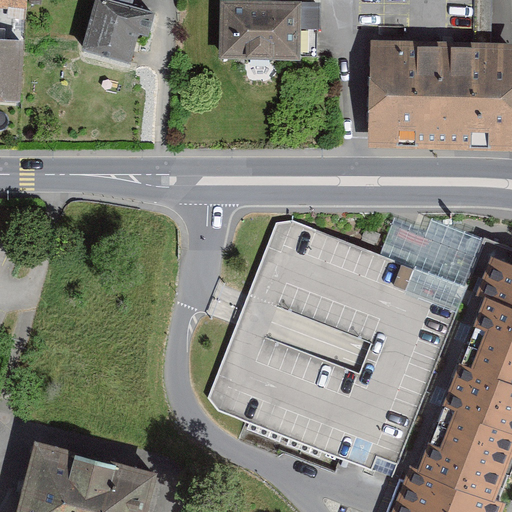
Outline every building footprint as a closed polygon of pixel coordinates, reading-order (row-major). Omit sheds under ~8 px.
[(0,0),(0,10),(22,12),(22,0),(0,0)] [(101,0),(87,0),(71,56),(119,69),(128,37),(141,41),(148,13),(127,7),(101,0)] [(313,8),(217,7),(216,64),(312,65),(313,45),(313,8)] [(0,110),(14,111),(17,46),(0,45),(0,110)] [(363,46),(360,149),(507,154),(511,51),(469,49),(363,46)] [(425,237),(393,224),(382,252),(466,285),(482,242),(431,222),(425,237)] [(511,269),(491,261),(474,305),(449,369),(511,393),(511,269)] [(465,289),(415,269),(406,290),(456,311),(465,289)] [(511,445),(511,442),(511,393),(449,369),(432,413),(511,445)] [(487,505),(511,445),(432,413),(408,474),(402,472),(386,511),(499,511),(500,510),(487,505)] [(138,511),(147,476),(23,446),(6,511),(138,511)]
